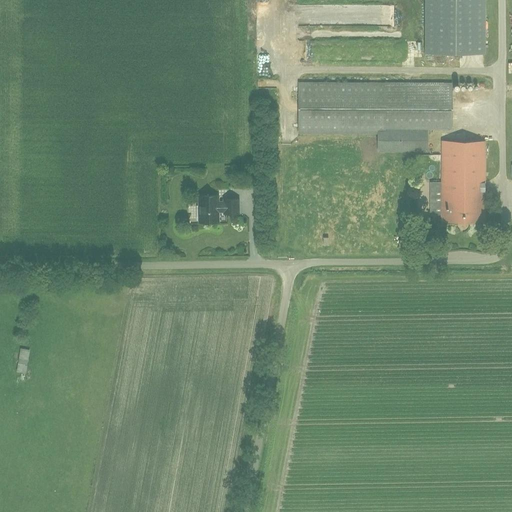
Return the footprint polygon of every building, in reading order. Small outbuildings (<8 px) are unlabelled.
[(484,0),(424,0),(424,53),(485,53),(484,0)] [(305,22),(305,30),(318,30),(318,22),(305,22)] [(451,83),(298,83),(298,133),(377,133),(377,151),(427,151),(427,128),(451,128),(451,83)] [(485,199),(485,142),(442,141),(441,205),(441,221),(484,221),(484,199),(485,199)] [(238,213),(238,199),(224,200),(224,202),(218,203),(218,196),(199,196),(199,206),(196,206),(197,220),(199,220),(199,222),(218,222),(218,211),(224,211),(224,213),(238,213)] [(20,348),(16,372),(25,374),(29,350),(20,348)]
